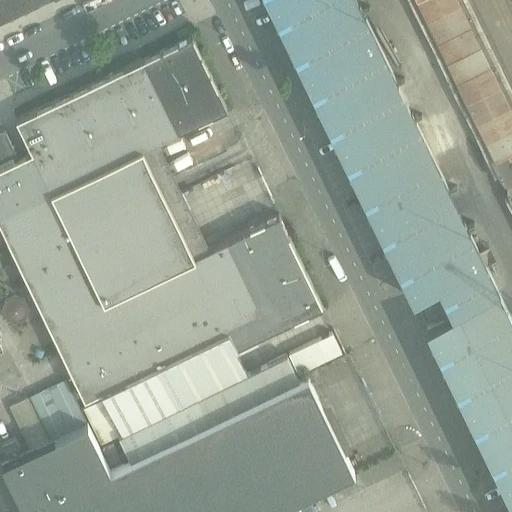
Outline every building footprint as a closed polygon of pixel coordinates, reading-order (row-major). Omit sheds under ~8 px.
[(0,0),(0,21),(43,0),(0,0)] [(501,295),(357,0),(268,0),(274,11),(413,298),(439,286),(453,315),(501,295)] [(269,511),(307,494),(355,471),(308,374),(299,378),(287,354),(247,373),(236,349),(237,348),(237,347),(323,306),(279,214),(195,255),(143,148),(227,108),(192,34),(17,119),(33,152),(19,158),(6,131),(6,130),(1,131),(0,131),(0,338),(3,337),(0,330),(0,240),(7,238),(85,399),(102,390),(105,398),(84,408),(102,444),(118,436),(130,460),(111,470),(88,423),(66,378),(30,396),(51,440),(2,464),(25,511),(269,511)] [(2,294),(13,316),(36,305),(25,283),(2,294)] [(511,318),(501,295),(453,315),(427,326),(511,501),(511,318)] [(429,321),(447,312),(443,301),(424,310),(429,321)] [(2,443),(6,453),(23,445),(19,435),(2,443)] [(269,511),(315,511),(307,494),(269,511)]
